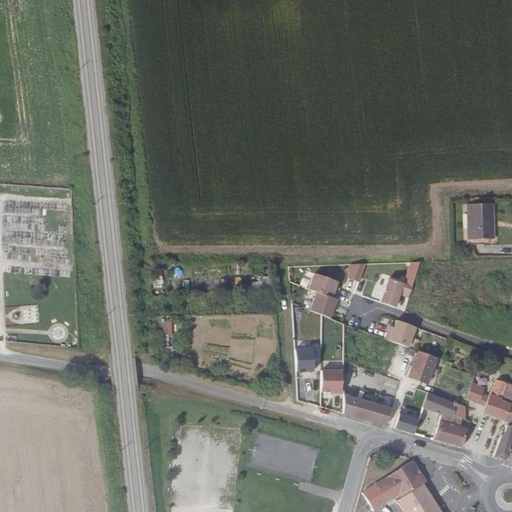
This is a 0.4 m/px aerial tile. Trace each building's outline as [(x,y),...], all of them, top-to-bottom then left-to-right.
[(491,240),(491,207),(467,207),(468,241),(491,240)] [(346,280),(357,284),(363,266),(351,267),(346,280)] [(313,273),(308,289),(316,292),(333,298),(336,290),(332,289),(335,281),(313,273)] [(398,295),(408,298),(413,284),(403,280),(402,285),(387,280),(379,302),(394,307),(398,295)] [(500,315),(506,293),(487,288),(481,309),(500,315)] [(334,308),(336,300),(333,298),(316,292),(310,312),(328,318),(331,307),(334,308)] [(308,311),(291,306),(293,318),(305,321),(308,311)] [(454,325),(465,329),(467,325),(468,321),(456,317),(454,325)] [(389,332),(385,330),(382,339),(404,347),(412,328),(393,321),(389,332)] [(170,335),(170,322),(160,322),(161,335),(170,335)] [(410,337),(406,346),(414,349),(418,341),(410,337)] [(310,339),(293,342),(294,350),(311,347),(310,339)] [(438,354),(417,347),(415,352),(436,359),(438,354)] [(290,349),(290,372),(312,373),(312,350),(290,349)] [(408,372),(429,380),(436,359),(415,352),(408,372)] [(315,393),(339,394),(340,370),(316,370),(315,393)] [(484,409),(482,414),(500,421),(507,402),(511,404),(511,385),(495,379),(484,409)] [(470,388),(465,402),(479,407),(483,393),(470,388)] [(390,410),(345,396),(345,415),(384,427),(390,410)] [(424,405),(441,411),(431,441),(467,451),(470,441),(473,442),(475,437),(466,435),(467,432),(455,428),(459,418),(448,413),(450,405),(431,397),(427,396),(426,398),(424,405)] [(500,421),(511,425),(511,404),(507,402),(500,421)] [(466,411),(462,409),(450,405),(448,413),(459,418),(463,419),(466,411)] [(399,415),(393,428),(414,435),(419,420),(399,415)] [(501,439),(498,438),(491,458),(504,463),(511,430),(511,429),(505,428),(501,439)] [(439,511),(423,486),(426,484),(413,462),(375,486),(386,505),(399,497),(401,500),(397,503),(402,511),(439,511)] [(279,500),(295,504),(299,489),(283,485),(279,500)] [(245,487),(242,502),(258,505),(261,491),(245,487)]
